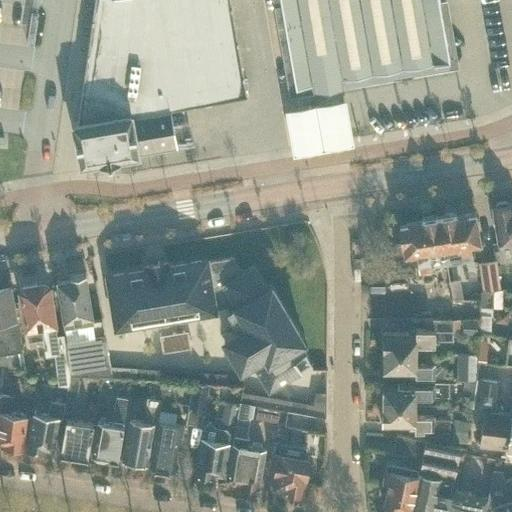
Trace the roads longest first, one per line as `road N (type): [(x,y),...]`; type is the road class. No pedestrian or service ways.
road 1 (residential): [(341,511),(346,185)]
road 2 (tertiary): [(36,234),(346,185)]
road 3 (residential): [(36,234),(34,193),(60,0)]
road 4 (residential): [(0,479),(218,511)]
road 5 (tertiary): [(346,185),(511,159)]
